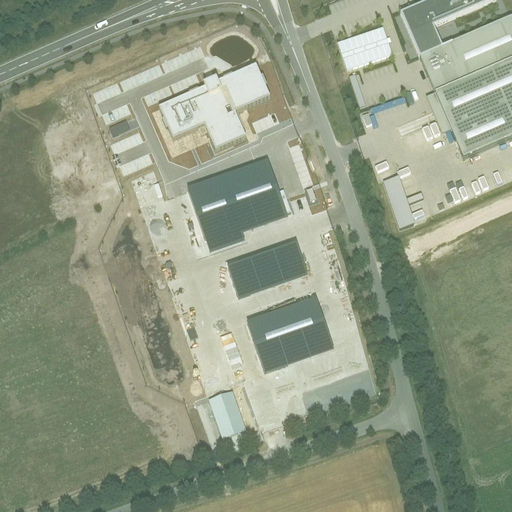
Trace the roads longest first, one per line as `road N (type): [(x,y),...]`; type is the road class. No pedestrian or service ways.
road 1 (unclassified): [(278,0),(358,219),(412,417)]
road 2 (unclassified): [(135,511),(412,417)]
road 3 (primary): [(177,0),(0,78)]
